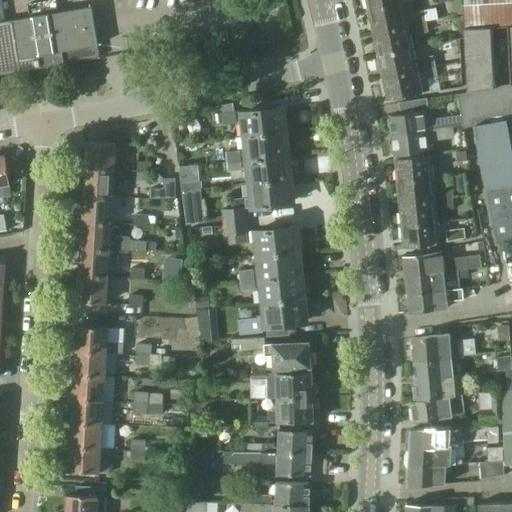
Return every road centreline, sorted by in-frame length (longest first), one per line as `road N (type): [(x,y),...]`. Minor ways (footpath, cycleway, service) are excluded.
road 1 (tertiary): [(368,511),(369,307),(333,61)]
road 2 (residential): [(23,511),(45,123)]
road 3 (residential): [(45,123),(333,61)]
